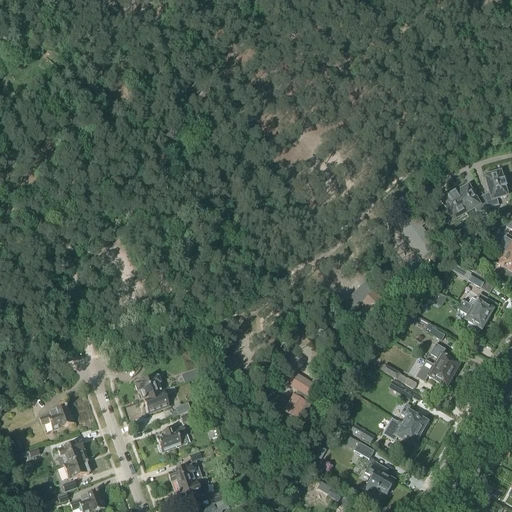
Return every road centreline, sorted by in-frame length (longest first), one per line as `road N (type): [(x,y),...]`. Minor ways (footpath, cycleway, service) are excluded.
road 1 (track): [(205,332),(0,393)]
road 2 (residential): [(511,348),(418,511)]
road 3 (residential): [(141,511),(87,359)]
road 4 (tertiary): [(436,511),(511,382)]
road 5 (track): [(40,229),(69,262),(87,347)]
road 6 (track): [(205,332),(314,266)]
